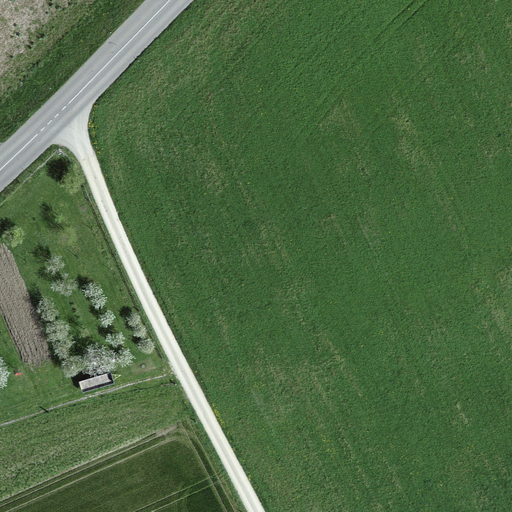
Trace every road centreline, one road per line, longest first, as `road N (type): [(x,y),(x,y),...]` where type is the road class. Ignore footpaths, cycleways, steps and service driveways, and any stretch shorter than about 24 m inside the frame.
road 1 (unclassified): [(61,110),(256,511)]
road 2 (primary): [(61,110),(169,0)]
